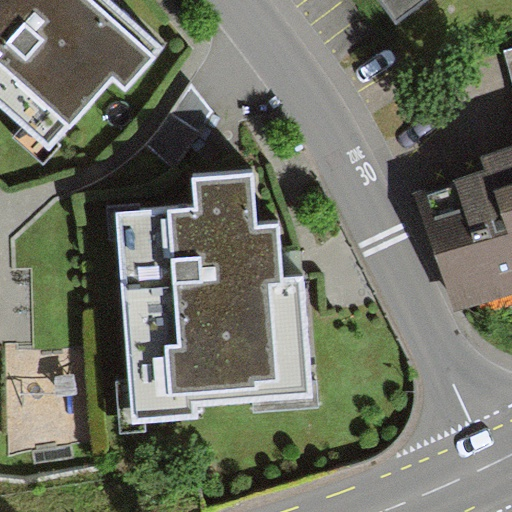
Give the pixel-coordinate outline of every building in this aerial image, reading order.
[(0,0),(0,106),(26,128),(16,140),(35,156),(108,71),(121,82),(147,51),(86,0),(0,0)] [(380,0),(395,20),(421,0),(380,0)] [(183,165),(227,109),(197,86),(153,141),(183,165)] [(511,136),(413,170),(453,289),(511,268),(511,136)] [(253,224),(249,169),(185,173),(187,206),(118,211),(131,405),(305,394),(297,273),(280,274),(276,222),(253,224)]
